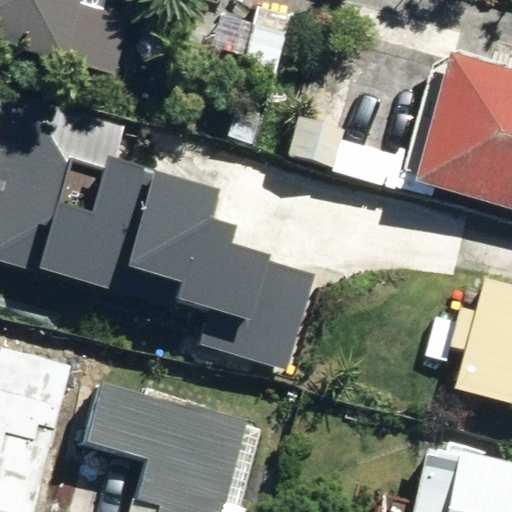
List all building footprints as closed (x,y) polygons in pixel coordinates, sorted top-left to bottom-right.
[(0,0),(0,56),(63,76),(86,0),(0,0)] [(511,82),(442,63),(409,181),(403,179),(408,158),(399,155),(396,164),(375,159),(377,150),(359,144),(356,153),(342,150),(346,138),(298,125),(287,162),(334,176),(333,181),(404,200),(407,191),(511,219),(511,82)] [(225,144),(252,151),(259,119),(232,113),(225,144)] [(417,262),(457,273),(469,232),(427,222),(417,262)] [(511,297),(481,290),(472,321),(458,318),(448,354),(462,359),(450,399),(511,416),(511,297)] [(246,511),(268,434),(182,410),(180,416),(68,385),(52,447),(100,460),(139,470),(128,510),(135,511),(246,511)] [(511,511),(511,472),(452,458),(451,464),(422,456),(408,511),(511,511)] [(0,511),(39,511),(49,470),(12,462),(0,511)]
